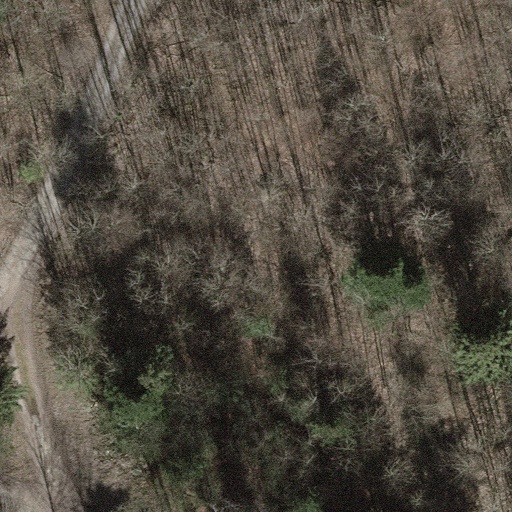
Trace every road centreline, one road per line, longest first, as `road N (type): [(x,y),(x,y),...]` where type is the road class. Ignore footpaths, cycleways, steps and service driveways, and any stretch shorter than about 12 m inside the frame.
road 1 (track): [(0,304),(86,127),(133,0)]
road 2 (track): [(7,295),(75,511)]
